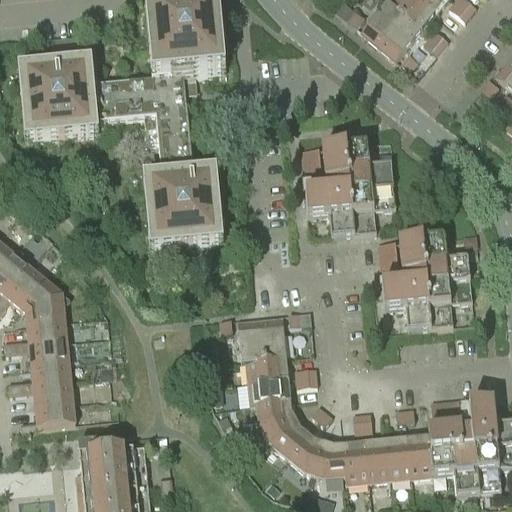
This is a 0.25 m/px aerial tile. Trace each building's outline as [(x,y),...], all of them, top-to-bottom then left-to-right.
[(390,11),(403,23),(420,36),(434,20),(409,0),(399,0),(390,11)] [(443,0),(409,0),(434,20),(448,3),(443,0)] [(454,8),(464,16),(469,9),(459,1),(454,8)] [(378,53),(403,23),(390,11),(386,7),(360,39),(378,53)] [(33,147),(89,142),(93,142),(97,136),(97,133),(97,129),(155,124),(160,182),(151,183),(147,183),(143,189),(143,192),(146,220),(148,248),(149,248),(149,252),(154,256),(158,256),(214,251),(218,250),(222,245),(222,241),(217,185),(216,185),(216,182),(211,177),(207,178),(207,177),(192,179),(184,96),(196,95),(195,84),(216,82),(220,81),(224,76),(224,72),(222,44),(219,16),(218,13),(213,8),(209,8),(153,13),(153,14),(150,14),(145,19),(145,23),(151,87),(93,92),(92,76),(91,76),(91,73),(86,68),(82,69),(82,68),(26,74),(23,74),(18,80),(19,83),(18,83),(23,139),(24,139),(24,143),(30,147),(33,147)] [(464,16),(454,8),(448,15),(458,23),(464,16)] [(464,16),(458,23),(464,28),(475,14),(469,9),(464,16)] [(355,17),(346,28),(356,35),(364,25),(355,17)] [(420,36),(403,23),(378,53),(395,67),(420,36)] [(430,55),(441,43),(434,37),(423,50),(430,55)] [(441,43),(430,55),(437,61),(447,48),(441,43)] [(400,71),(409,79),(417,69),(408,61),(400,71)] [(511,98),(511,69),(509,67),(495,85),(511,98)] [(491,104),(498,95),(488,87),(480,96),(491,104)] [(376,239),(374,218),(395,215),(390,170),(369,172),(367,151),(322,156),(326,199),(305,201),(307,224),(328,223),(331,244),(376,239)] [(318,156),(301,158),(300,158),(303,186),(321,185),(318,156)] [(469,242),(464,243),(465,254),(476,253),(475,242),(469,242)] [(444,245),(421,247),(398,249),(403,292),(381,294),(384,318),(405,316),(407,337),(452,333),(450,311),(472,309),(467,264),(446,266),(444,245)] [(0,250),(0,278),(13,262),(0,250)] [(377,251),(380,287),(398,286),(395,250),(377,251)] [(13,262),(0,278),(0,300),(5,305),(29,275),(13,262)] [(29,275),(5,305),(21,318),(45,288),(29,275)] [(45,288),(21,318),(25,321),(26,333),(64,329),(62,302),(45,288)] [(301,333),(299,320),(288,321),(289,334),(301,333)] [(259,328),(263,368),(286,365),(282,326),(259,328)] [(232,340),(231,327),(219,328),(220,341),(232,340)] [(263,368),(259,328),(237,330),(241,371),(246,370),(246,369),(263,368)] [(64,329),(26,333),(28,353),(66,349),(64,329)] [(13,361),(12,348),(4,349),(5,362),(13,361)] [(12,348),(13,361),(22,360),(21,348),(12,348)] [(66,349),(28,353),(30,373),(68,370),(66,349)] [(246,370),(248,391),(288,387),(286,365),(263,368),(246,369),(246,370)] [(68,370),(30,373),(32,394),(71,390),(68,370)] [(315,375),(307,376),(308,385),(309,394),(317,393),(315,375)] [(294,377),(295,386),(308,385),(307,376),(294,377)] [(309,394),(308,385),(295,386),(296,395),(309,394)] [(250,413),(258,413),(258,412),(290,408),(288,387),(248,391),(250,413)] [(16,389),(18,401),(26,401),(25,388),(16,389)] [(18,401),(16,389),(7,390),(9,402),(18,401)] [(34,414),(73,410),(71,390),(32,394),(34,414)] [(221,397),(211,398),(212,408),(212,411),(223,410),(221,397)] [(461,406),(430,409),(432,432),(463,428),(461,406)] [(260,433),(265,442),(295,426),(291,418),(290,408),(258,412),(258,413),(260,433)] [(427,438),(428,443),(429,443),(433,483),(453,480),(456,502),(501,498),(498,476),(511,474),(511,429),(494,431),(492,409),(468,412),(470,433),(427,438)] [(73,410),(34,414),(37,435),(75,431),(73,410)] [(310,423),(317,429),(325,419),(318,413),(310,423)] [(404,417),(405,430),(414,429),(413,416),(404,417)] [(396,431),(405,430),(404,417),(395,418),(396,431)] [(332,424),(325,419),(317,429),(324,434),(332,424)] [(362,429),(371,428),(370,420),(352,422),(353,430),(362,429)] [(226,423),(218,426),(219,427),(223,437),(224,437),(231,434),(226,423)] [(270,451),(287,465),(307,440),(300,435),(295,426),(265,442),(270,451)] [(362,429),(363,442),(372,441),(371,428),(362,429)] [(30,442),(29,429),(20,430),(22,443),(30,442)] [(362,429),(353,430),(354,443),(363,442),(362,429)] [(304,479),(314,482),(324,449),(314,446),(307,440),(287,465),(304,479)] [(428,443),(407,445),(411,484),(432,482),(432,483),(433,483),(429,443),(428,443)] [(407,445),(385,447),(389,487),(411,484),(407,445)] [(385,447),(364,449),(368,489),(389,487),(385,447)] [(149,511),(148,496),(143,455),(102,459),(101,449),(77,451),(81,482),(77,483),(77,489),(76,489),(78,511),(149,511)] [(333,452),(324,449),(314,482),(323,485),(344,483),(346,483),(342,451),(333,452)] [(364,449),(342,451),(346,483),(344,483),(345,491),(368,489),(364,449)] [(158,486),(159,495),(172,494),(171,485),(158,486)] [(271,489),(266,496),(274,502),(279,496),(271,489)] [(172,502),(172,494),(159,495),(160,504),(172,502)] [(476,500),(467,501),(468,510),(477,510),(476,500)] [(306,511),(314,511),(317,504),(309,502),(306,511)]
